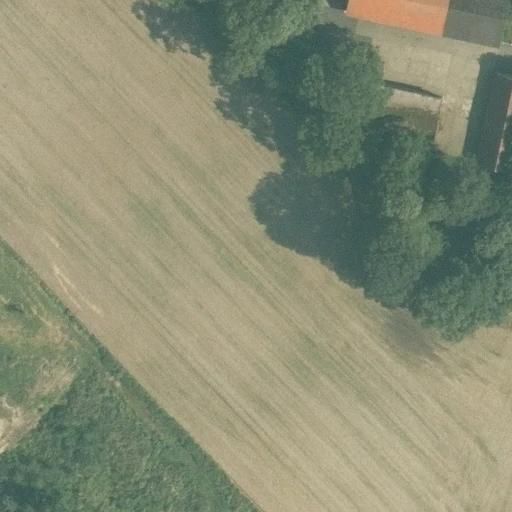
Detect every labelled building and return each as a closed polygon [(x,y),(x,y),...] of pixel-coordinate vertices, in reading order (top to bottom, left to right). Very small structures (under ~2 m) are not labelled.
[(450,0),(348,0),(346,11),(444,31),(450,0)] [(450,0),(444,31),(500,43),(508,0),(450,0)] [(511,74),(495,72),(477,162),(511,169),(511,74)] [(441,97),(369,81),(361,120),(432,136),(441,97)] [(361,188),(363,179),(361,170),(356,162),(348,157),(339,155),(330,157),(323,162),(318,170),(316,179),(318,188),(323,195),(331,201),(340,202),(349,201),(356,195),(361,188)]
